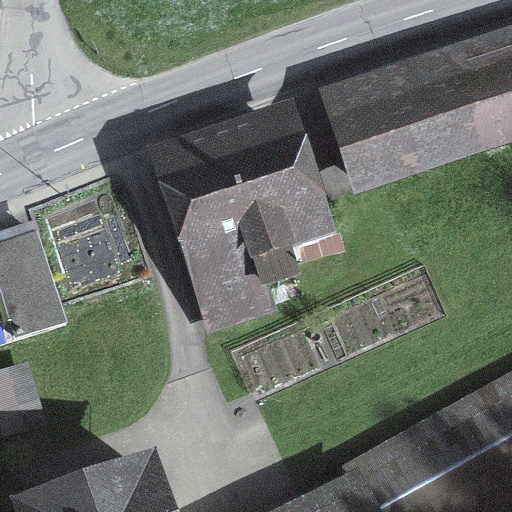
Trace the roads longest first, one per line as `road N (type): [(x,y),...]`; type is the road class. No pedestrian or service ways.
road 1 (tertiary): [(40,156),(464,0)]
road 2 (unclassified): [(40,156),(27,0)]
